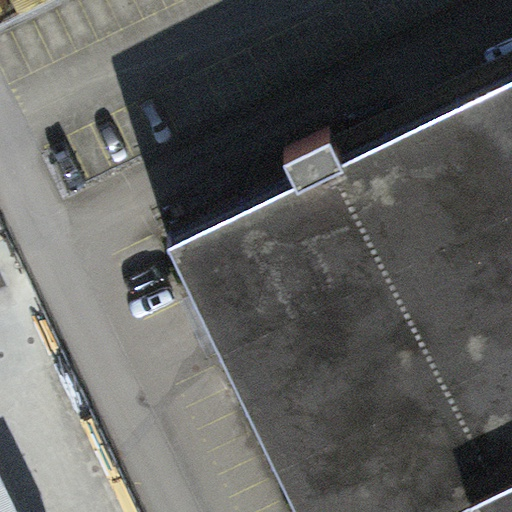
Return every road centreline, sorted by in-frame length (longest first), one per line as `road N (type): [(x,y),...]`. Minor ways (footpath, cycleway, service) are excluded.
road 1 (unknown): [(78,328),(136,228),(230,150),(511,15)]
road 2 (unknown): [(253,0),(0,132)]
road 3 (unknown): [(161,511),(78,328)]
road 4 (unknown): [(78,328),(0,167)]
